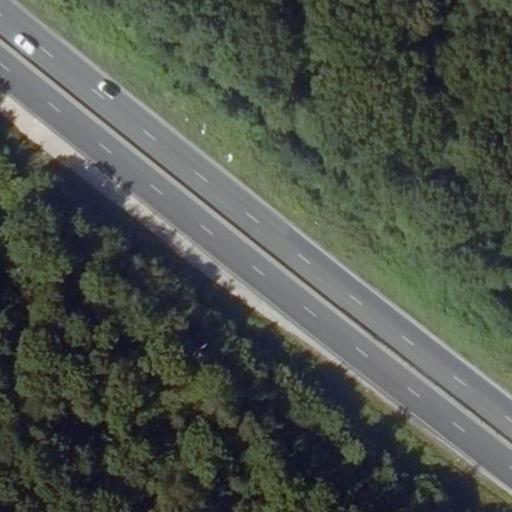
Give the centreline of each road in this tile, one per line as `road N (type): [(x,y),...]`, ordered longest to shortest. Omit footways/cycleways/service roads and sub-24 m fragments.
road 1 (trunk): [(511,423),(313,276),(0,22)]
road 2 (trunk): [(0,69),(511,470)]
road 3 (track): [(210,98),(472,0)]
road 4 (track): [(286,150),(306,0)]
